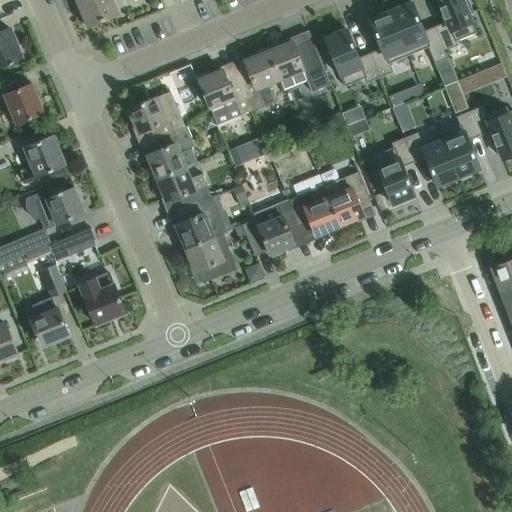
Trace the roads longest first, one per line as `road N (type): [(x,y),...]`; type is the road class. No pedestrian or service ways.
road 1 (tertiary): [(444,231),(176,338)]
road 2 (residential): [(176,338),(73,88)]
road 3 (residential): [(73,88),(291,0)]
road 4 (tertiary): [(176,338),(0,408)]
road 5 (residential): [(511,401),(444,231)]
